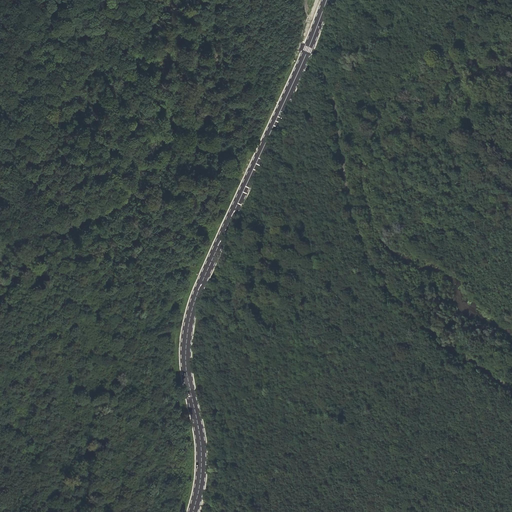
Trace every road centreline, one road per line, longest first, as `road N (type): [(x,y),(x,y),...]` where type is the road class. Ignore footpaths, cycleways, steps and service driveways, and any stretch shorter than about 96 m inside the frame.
road 1 (secondary): [(324,0),(190,312),(185,365),(200,453),(191,511)]
road 2 (track): [(0,363),(79,300),(178,189),(203,136),(212,0)]
